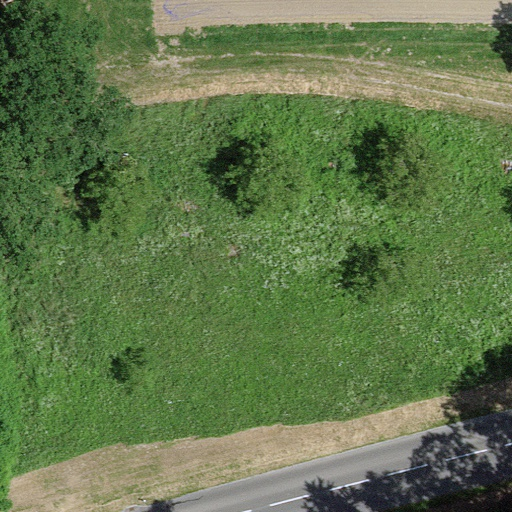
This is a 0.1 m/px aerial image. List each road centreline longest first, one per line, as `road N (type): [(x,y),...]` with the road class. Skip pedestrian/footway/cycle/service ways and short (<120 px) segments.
road 1 (track): [(511,100),(341,72),(125,79)]
road 2 (tertiary): [(511,443),(246,511)]
